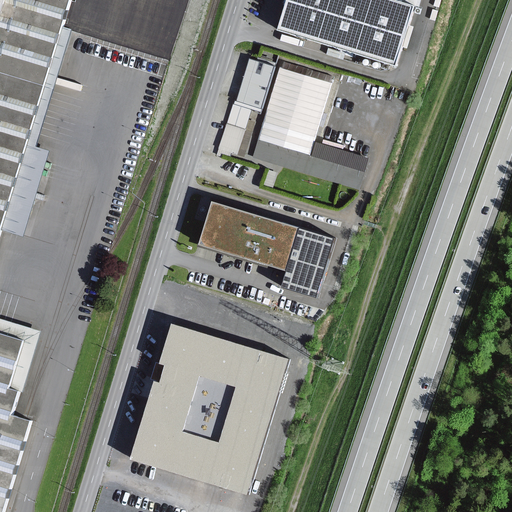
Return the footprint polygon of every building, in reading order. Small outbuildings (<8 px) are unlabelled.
[(24,422),(14,419),(40,335),(0,323),(0,241),(3,232),(23,238),(49,154),(34,150),(76,0),(0,0),(0,511),(3,511),(30,424),(24,422)] [(418,0),(284,0),(275,29),(393,66),(412,5),(417,6),(418,0)] [(233,102),(219,149),(243,156),(254,122),(247,120),(251,109),(259,112),(273,67),(249,60),(236,103),(233,102)] [(335,83),(284,68),(262,140),(314,156),(335,83)] [(391,102),(340,86),(317,157),(369,173),(391,102)] [(308,226),(220,199),(207,243),(294,270),(308,226)] [(291,360),(171,323),(159,363),(154,381),(129,460),(249,496),(291,360)] [(150,380),(154,381),(159,363),(156,363),(150,380)]
